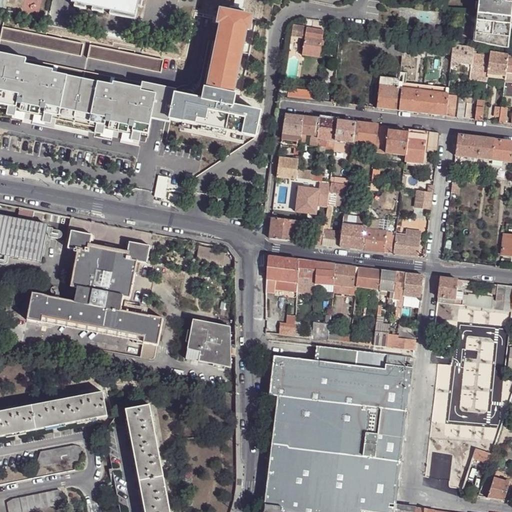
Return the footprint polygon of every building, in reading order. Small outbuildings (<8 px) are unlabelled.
[(71,0),(71,4),(74,5),(73,8),(84,11),(85,7),(92,9),(91,12),(102,14),(103,11),(109,13),(109,16),(134,21),(137,8),(140,9),(141,0),(71,0)] [(235,0),(234,8),(241,9),(243,0),(235,0)] [(511,0),(485,0),(486,0),(482,0),(479,0),(474,42),(507,49),(511,10),(511,3),(506,3),(506,0),(511,0)] [(227,131),(256,137),(261,112),(258,111),(234,106),(236,95),(233,95),(246,29),(249,30),(252,17),(243,15),(244,10),(241,9),(234,8),(231,7),(230,13),(221,11),(219,24),(222,24),(208,90),(205,89),(203,100),(176,95),(170,120),(199,125),(198,130),(226,136),(227,131)] [(319,59),(323,30),(307,28),(302,56),(319,59)] [(393,43),(393,37),(364,33),(364,39),(363,41),(375,43),(374,53),(393,55),(395,44),(393,43)] [(452,59),(453,45),(433,42),(422,41),(404,38),(403,45),(403,50),(443,55),(442,58),(452,59)] [(393,55),(402,56),(403,50),(403,45),(395,44),(393,55)] [(473,54),(474,49),(453,45),(452,59),(452,62),(472,65),(473,54)] [(506,72),(508,55),(491,52),(490,57),(487,74),(505,75),(506,72)] [(487,78),(487,74),(490,57),(473,54),(472,65),(471,72),(470,79),(470,80),(486,82),(487,78)] [(0,105),(148,135),(151,119),(170,123),(170,120),(176,95),(177,90),(144,84),(142,89),(113,83),(113,86),(52,74),(52,71),(25,66),(26,61),(0,55),(0,105)] [(381,86),(398,88),(399,80),(382,78),(381,86)] [(403,84),(403,89),(423,92),(423,89),(420,88),(420,86),(403,84)] [(399,110),(445,116),(447,104),(448,95),(448,92),(445,92),(445,95),(430,93),(430,87),(425,86),(426,85),(424,85),(424,86),(420,86),(420,88),(423,89),(423,92),(403,89),(401,90),(399,110)] [(377,108),(396,110),(398,88),(381,86),(379,86),(377,108)] [(292,89),(288,89),(288,96),(288,97),(315,101),(316,92),(292,89)] [(448,95),(447,104),(454,105),(455,95),(448,95)] [(466,105),(466,104),(467,98),(459,97),(458,104),(466,105)] [(475,120),(481,120),(484,102),(481,102),(480,105),(477,105),(475,120)] [(445,116),(453,117),(454,105),(447,104),(445,116)] [(457,117),(465,118),(466,105),(458,104),(457,117)] [(286,114),(282,137),(284,137),(284,134),(298,136),(298,139),(300,139),(303,116),(286,114)] [(320,118),(303,116),(300,139),(300,144),(306,145),(307,135),(312,135),(319,136),(320,118)] [(355,123),(320,118),(319,136),(318,139),(327,140),(326,147),(335,148),(336,141),(352,143),(355,123)] [(378,125),(355,123),(352,143),(375,146),(376,141),(378,125)] [(389,127),(378,125),(376,141),(386,143),(388,131),(389,131),(389,127)] [(426,131),(408,129),(408,133),(405,156),(404,162),(414,163),(416,151),(424,152),(426,131)] [(405,156),(408,133),(389,131),(388,131),(386,143),(385,153),(405,156)] [(440,133),(426,131),(424,152),(437,153),(440,133)] [(318,139),(319,136),(312,135),(311,138),(310,145),(317,146),(318,139)] [(458,135),(455,156),(478,159),(481,138),(458,135)] [(494,139),(481,138),(478,159),(491,161),(494,139)] [(511,162),(511,141),(494,139),(491,161),(511,163),(511,162)] [(386,143),(376,141),(375,146),(374,152),(385,153),(386,143)] [(375,146),(352,143),(352,149),(374,152),(375,146)] [(416,151),(414,163),(422,164),(424,152),(416,151)] [(404,162),(405,156),(385,153),(384,159),(404,162)] [(297,169),(298,160),(279,158),(277,177),(296,179),(297,169)] [(345,203),(347,185),(333,183),(331,183),(330,191),(327,206),(324,227),(324,230),(331,231),(336,206),(337,206),(338,204),(344,205),(345,203)] [(327,206),(330,191),(298,187),(295,212),(315,214),(317,205),(327,206)] [(432,194),(417,192),(415,208),(430,210),(432,194)] [(344,205),(342,225),(360,227),(361,215),(362,206),(345,203),(344,205)] [(34,211),(19,208),(19,212),(17,221),(0,218),(0,255),(41,264),(48,227),(32,224),(34,211)] [(272,240),(294,242),(294,238),(296,221),(272,218),(269,239),(272,240)] [(296,221),(294,238),(305,239),(308,222),(296,221)] [(312,225),(309,244),(322,245),(324,230),(324,227),(312,225)] [(365,229),(365,227),(360,227),(342,225),(341,232),(339,248),(362,250),(365,229)] [(386,232),(365,229),(362,250),(384,253),(386,232)] [(322,245),(339,248),(341,232),(331,231),(324,230),(322,245)] [(43,318),(133,336),(131,343),(142,345),(139,359),(150,361),(152,360),(154,358),(156,347),(158,347),(163,319),(148,316),(148,317),(120,311),(123,298),(130,300),(137,266),(147,268),(151,247),(130,243),(127,255),(105,250),(91,247),(93,235),(71,231),(68,249),(78,251),(70,288),(77,289),(75,302),(48,297),(48,296),(32,293),(27,321),(42,324),(43,318)] [(384,253),(393,254),(394,245),(391,244),(392,232),(386,232),(384,253)] [(393,254),(412,256),(414,238),(404,236),(395,235),(394,245),(393,254)] [(501,257),(511,257),(511,237),(503,236),(501,257)] [(198,246),(197,261),(223,262),(224,248),(198,246)] [(266,279),(266,292),(274,293),(275,291),(297,293),(297,287),(298,277),(299,260),(270,257),(269,257),(269,258),(266,279)] [(317,263),(299,260),(298,277),(310,278),(316,278),(317,263)] [(336,265),(317,263),(316,278),(335,279),(336,265)] [(357,267),(336,265),(335,279),(335,285),(354,287),(355,280),(357,267)] [(382,271),(359,268),(358,280),(357,287),(365,289),(380,290),(382,271)] [(396,272),(382,271),(380,290),(393,292),(396,272)] [(406,273),(396,272),(393,292),(393,300),(395,300),(394,319),(400,320),(403,296),(406,273)] [(423,276),(406,273),(403,296),(413,297),(421,298),(423,276)] [(310,278),(298,277),(297,287),(309,288),(310,278)] [(441,278),(438,297),(454,300),(455,300),(456,293),(457,286),(458,280),(441,278)] [(354,287),(335,285),(333,294),(355,297),(357,287),(358,280),(355,280),(354,287)] [(335,285),(315,283),(314,292),(333,294),(335,285)] [(492,301),(491,310),(503,311),(506,286),(498,285),(496,295),(496,301),(492,301)] [(511,286),(506,286),(503,311),(511,312),(511,310),(511,286)] [(365,289),(357,287),(355,297),(364,298),(365,289)] [(393,292),(380,290),(379,298),(393,300),(393,292)] [(463,296),(464,294),(456,293),(455,300),(454,300),(453,305),(464,306),(478,308),(491,310),(492,301),(492,298),(469,296),(469,297),(463,296)] [(413,297),(403,296),(400,320),(400,326),(417,328),(418,318),(410,317),(413,297)] [(437,303),(435,324),(451,326),(453,314),(459,314),(460,311),(463,311),(464,306),(453,305),(437,303)] [(295,322),(296,317),(287,316),(286,324),(280,323),(279,335),(295,337),(295,322)] [(232,369),(232,328),(194,321),(186,361),(232,369)] [(324,324),(314,323),(313,332),(313,339),(329,341),(330,325),(324,324)] [(417,328),(400,326),(398,335),(398,338),(416,341),(417,328)] [(389,334),(375,333),(374,339),(374,346),(387,348),(389,334)] [(351,336),(351,335),(340,334),(339,342),(350,343),(351,336)] [(398,338),(398,335),(389,334),(387,348),(397,349),(398,338)] [(374,339),(351,336),(350,343),(374,346),(374,339)] [(416,341),(398,338),(397,349),(415,351),(416,341)] [(413,359),(316,348),(315,363),(276,358),(271,395),(280,397),(263,511),(433,511),(434,511),(396,505),(413,359)] [(79,358),(78,366),(86,367),(88,360),(79,358)] [(448,391),(435,390),(434,399),(440,399),(440,398),(447,398),(448,391)] [(0,438),(107,417),(102,393),(0,413),(0,438)] [(440,398),(440,399),(439,415),(478,416),(478,399),(464,398),(464,393),(459,394),(459,398),(447,398),(440,398)] [(505,420),(511,399),(511,398),(495,396),(495,413),(494,419),(505,420)] [(169,511),(150,406),(126,411),(144,511),(169,511)] [(501,432),(505,420),(494,419),(485,418),(482,418),(481,429),(501,432)] [(440,487),(463,490),(470,467),(473,459),(476,450),(493,456),(501,432),(481,429),(479,438),(431,432),(425,478),(431,486),(440,487)] [(77,461),(81,449),(74,447),(40,454),(34,470),(77,461)] [(485,463),(490,465),(493,456),(476,450),(473,459),(485,463)] [(485,463),(473,459),(470,467),(481,470),(485,463)] [(487,474),(490,465),(485,463),(481,470),(481,472),(487,474)] [(496,474),(494,479),(505,483),(506,481),(507,478),(496,474)] [(487,499),(504,501),(510,484),(505,483),(494,479),(487,499)] [(29,511),(62,506),(59,492),(13,501),(7,504),(8,511),(29,511)]
